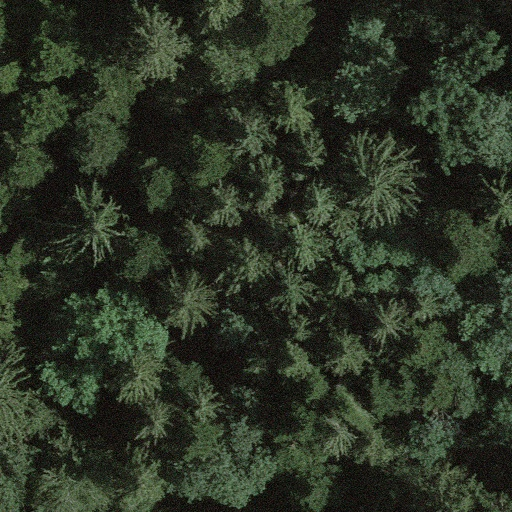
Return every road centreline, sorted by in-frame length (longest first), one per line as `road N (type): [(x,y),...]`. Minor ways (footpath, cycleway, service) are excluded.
road 1 (track): [(361,0),(511,206)]
road 2 (track): [(0,206),(79,0)]
